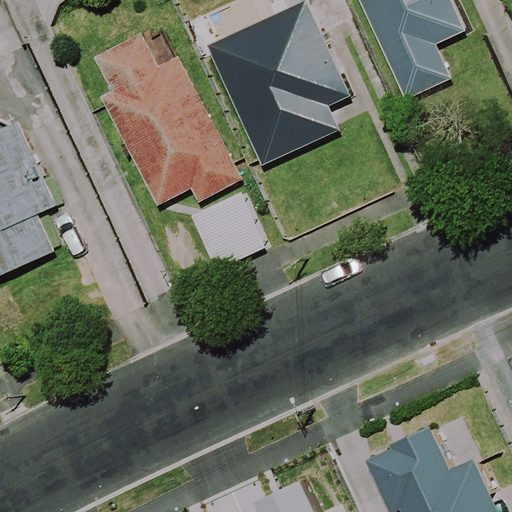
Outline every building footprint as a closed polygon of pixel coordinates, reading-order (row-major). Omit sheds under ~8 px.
[(363,0),(412,105),(457,84),(442,50),(471,36),(454,0),(363,0)] [(312,4),(212,50),(268,172),(346,136),(335,112),(357,102),(312,4)] [(146,39),(100,63),(117,97),(107,102),(163,212),(197,195),(204,208),(249,185),(185,60),(163,71),(146,39)] [(63,212),(22,125),(0,135),(0,284),(61,257),(44,221),(63,212)] [(271,252),(245,197),(196,219),(222,275),(271,252)] [(501,511),(476,457),(452,468),(433,426),(393,444),(395,448),(367,460),(391,511),(394,511),(403,508),(404,511),(501,511)] [(266,511),(320,511),(308,483),(263,503),(266,511)]
